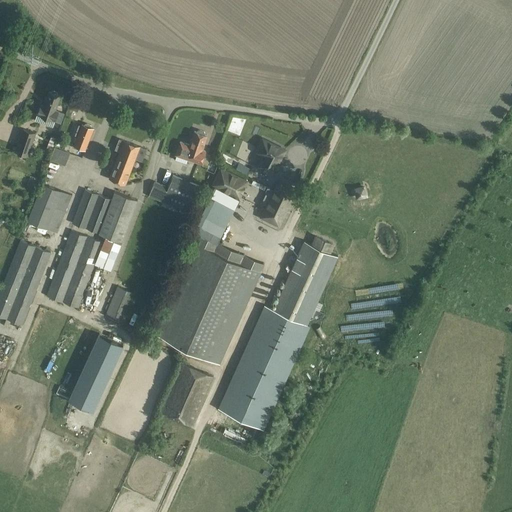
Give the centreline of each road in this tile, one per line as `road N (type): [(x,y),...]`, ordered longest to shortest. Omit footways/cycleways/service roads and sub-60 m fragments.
road 1 (track): [(336,122),(164,511)]
road 2 (residential): [(0,48),(124,95),(336,122)]
road 3 (unclassified): [(336,122),(395,0)]
